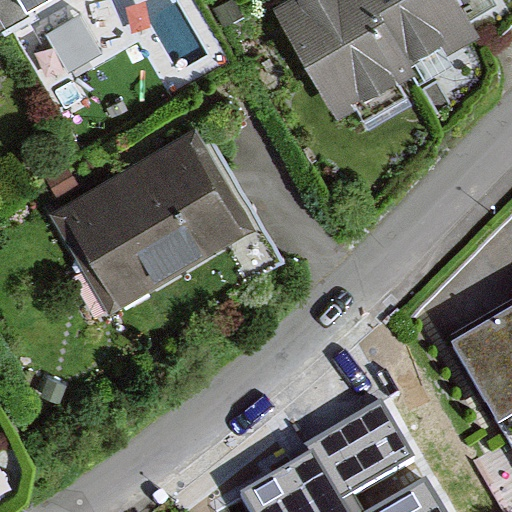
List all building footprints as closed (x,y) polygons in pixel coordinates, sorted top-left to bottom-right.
[(372,0),(294,0),(282,7),(341,107),(412,66),(407,57),(372,0)] [(463,0),(372,0),(407,57),(474,18),(463,0)] [(252,219),(201,126),(63,202),(114,294),(252,219)] [(511,314),(456,347),(511,443),(511,314)] [(383,410),(243,504),(248,511),(427,511),(444,501),(383,410)]
